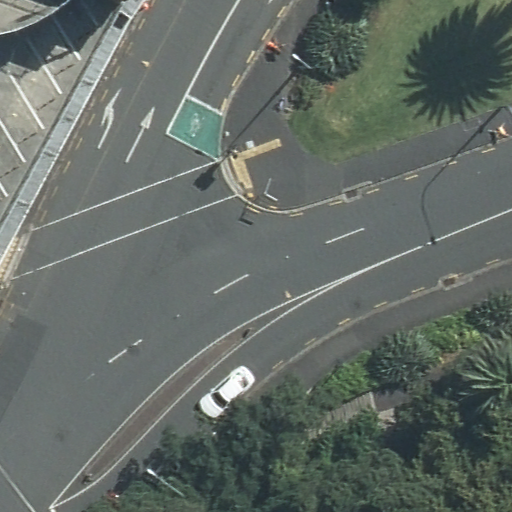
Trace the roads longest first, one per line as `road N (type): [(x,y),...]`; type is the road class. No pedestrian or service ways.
road 1 (secondary): [(410,247),(237,373),(98,511)]
road 2 (secondary): [(0,494),(100,365),(174,313),(233,289)]
road 3 (unclassified): [(0,434),(146,160)]
road 4 (unclassified): [(146,160),(240,0)]
road 5 (secondary): [(233,289),(410,247)]
road 6 (secondary): [(146,160),(162,227),(233,289)]
